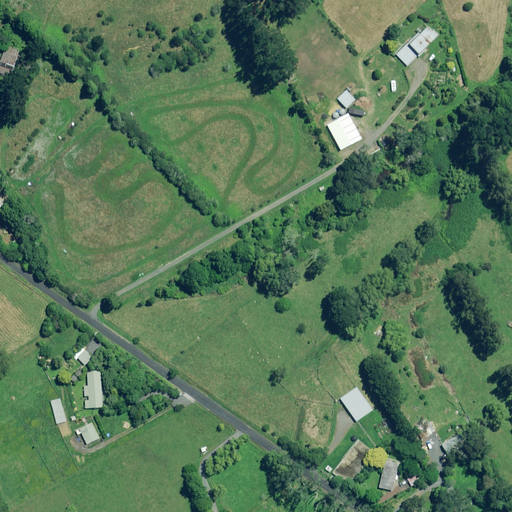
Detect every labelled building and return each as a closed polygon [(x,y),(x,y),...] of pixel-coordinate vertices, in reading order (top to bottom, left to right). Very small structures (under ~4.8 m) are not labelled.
[(438,35),(428,26),(419,35),(418,33),(396,55),(407,66),(438,35)] [(8,45),(5,52),(3,51),(0,59),(0,73),(10,77),(18,57),(16,56),(19,49),(8,45)] [(355,100),(346,91),(337,99),(346,108),(355,100)] [(361,139),(348,114),(327,125),(340,150),(361,139)] [(92,359),(84,350),(77,357),(85,366),(92,359)] [(360,375),(353,363),(347,366),(354,378),(360,375)] [(102,407),(100,371),(87,372),(88,386),(83,386),(84,396),(88,396),(88,400),(84,400),(85,408),(102,407)] [(372,378),(363,383),(366,388),(362,390),(374,411),(387,404),(372,378)] [(372,410),(356,388),(340,399),(356,422),(372,410)] [(65,422),(59,400),(51,402),(56,424),(65,422)] [(99,439),(91,422),(85,425),(86,429),(80,432),(86,445),(99,439)] [(432,434),(426,423),(416,429),(422,439),(432,434)] [(375,453),(359,440),(333,473),(349,486),(375,453)] [(445,442),(440,445),(444,451),(449,448),(445,442)] [(400,464),(386,460),(379,487),(392,491),(395,479),(396,480),(400,464)] [(419,482),(415,474),(408,478),(408,481),(411,487),(419,482)]
